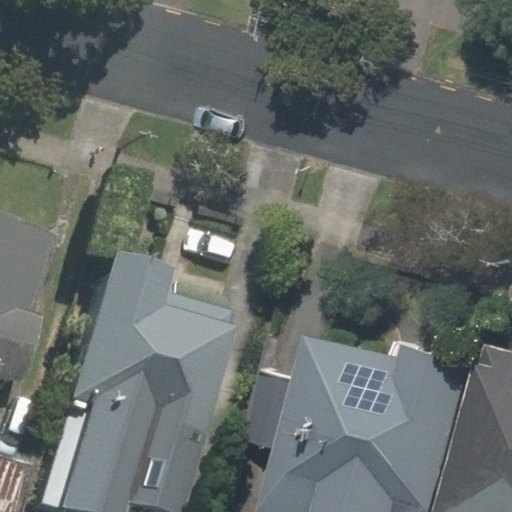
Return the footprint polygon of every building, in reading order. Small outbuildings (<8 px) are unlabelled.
[(0,237),(0,391),(2,392),(16,342),(5,339),(31,246),(0,237)] [(86,266),(45,411),(51,412),(23,511),(103,511),(111,487),(159,500),(209,321),(135,300),(141,281),(86,266)] [(418,360),(326,333),(322,348),(282,337),(254,438),(293,449),(289,464),(312,470),(300,509),(312,511),(442,511),(444,507),(449,508),(490,358),(424,341),(418,360)] [(511,511),(511,345),(506,344),(499,364),(493,361),(451,511),(511,511)] [(0,507),(9,475),(0,472),(0,507)]
